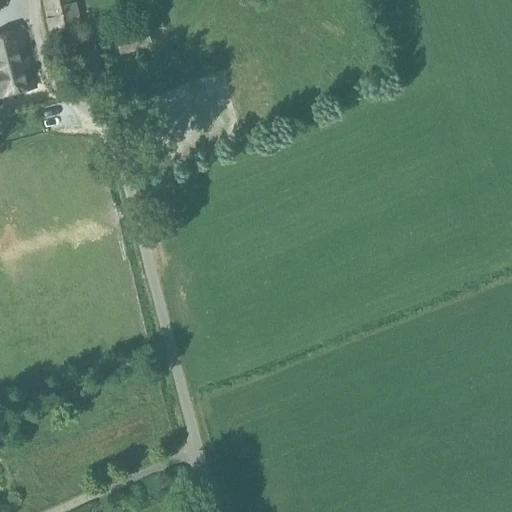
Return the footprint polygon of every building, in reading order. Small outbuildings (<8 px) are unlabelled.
[(44,0),(50,33),(80,27),(74,0),(44,0)] [(161,21),(146,26),(148,32),(163,27),(161,21)] [(120,55),(152,45),(146,24),(113,34),(120,55)] [(0,96),(36,87),(21,31),(0,36),(0,96)] [(92,62),(107,58),(102,42),(88,46),(92,62)]
